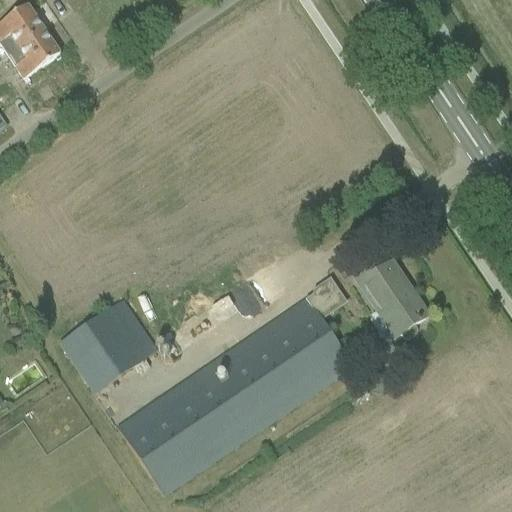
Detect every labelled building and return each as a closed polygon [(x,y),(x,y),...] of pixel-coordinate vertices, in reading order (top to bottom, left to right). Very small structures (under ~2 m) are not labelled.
[(0,26),(0,49),(6,58),(42,33),(25,9),(0,26)] [(42,33),(6,58),(22,82),(58,58),(42,33)] [(374,259),(357,270),(348,276),(374,315),(370,318),(369,325),(384,346),(390,347),(400,340),(402,343),(407,345),(415,339),(415,334),(412,330),(427,320),(410,295),(406,298),(387,270),(390,267),(391,269),(392,268),(391,266),(382,271),(374,259)] [(311,298),(116,431),(162,500),(350,375),(318,326),(345,308),(329,281),(312,293),(311,298)] [(108,312),(57,347),(69,363),(90,395),(93,399),(157,356),(156,355),(154,352),(121,303),(108,312)] [(487,493),(491,510),(505,507),(501,490),(487,493)]
